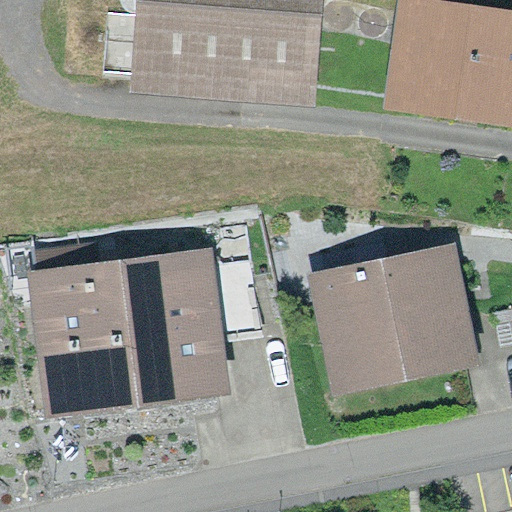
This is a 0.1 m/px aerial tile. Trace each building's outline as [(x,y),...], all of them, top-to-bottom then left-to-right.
[(306,0),(149,0),(143,79),(244,87),(246,65),(301,69),(306,0)] [(511,25),(412,12),(401,91),(511,106),(511,25)] [(386,242),(306,258),(318,318),(332,315),(344,375),(460,352),(442,260),(391,270),(386,242)] [(114,248),(43,257),(54,346),(69,345),(74,390),(205,374),(200,333),(192,270),(118,279),(114,248)] [(251,263),(192,270),(200,333),(258,326),(251,263)]
